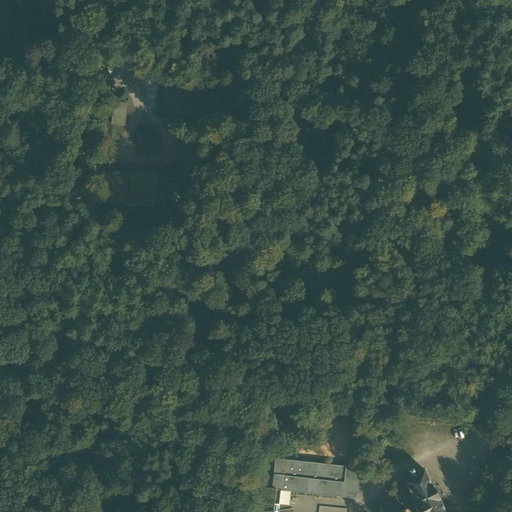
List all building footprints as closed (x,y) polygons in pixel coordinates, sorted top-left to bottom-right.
[(178,89),(165,88),(163,114),(189,116),(190,102),(177,102),(178,89)] [(114,103),(107,102),(99,157),(109,158),(113,125),(111,124),(114,103)] [(127,103),(114,102),(114,103),(111,124),(113,125),(124,126),(127,103)] [(156,133),(140,132),(138,147),(155,149),(156,133)] [(145,158),(141,158),(140,160),(140,167),(151,168),(151,161),(145,160),(145,158)] [(177,167),(171,169),(176,182),(183,178),(177,167)] [(125,174),(102,172),(99,201),(122,203),(125,174)] [(139,175),(127,174),(125,193),(137,194),(139,175)] [(483,222),(424,246),(427,254),(486,230),(483,222)] [(482,424),(462,427),(464,439),(484,436),(482,424)] [(361,468),(275,459),(271,488),(261,487),(259,504),(262,504),(261,511),(258,511),(293,511),(293,508),(291,508),(291,506),(288,505),(290,492),(357,499),(361,468)] [(411,475),(401,480),(413,502),(410,504),(414,511),(445,511),(423,469),(415,474),(414,472),(412,468),(408,470),(410,474),(411,475)]
